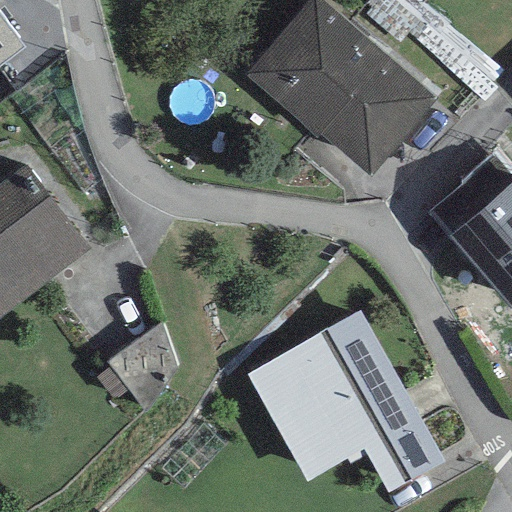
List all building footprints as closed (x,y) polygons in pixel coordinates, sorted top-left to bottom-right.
[(334,0),(301,0),(244,66),(369,164),(437,85),(334,0)] [(0,7),(0,55),(23,38),(0,7)] [(0,299),(88,232),(25,149),(15,157),(0,168),(0,299)] [(511,169),(448,224),(511,297),(511,296),(511,169)] [(359,301),(246,365),(308,474),(365,442),(389,485),(445,453),(359,301)]
